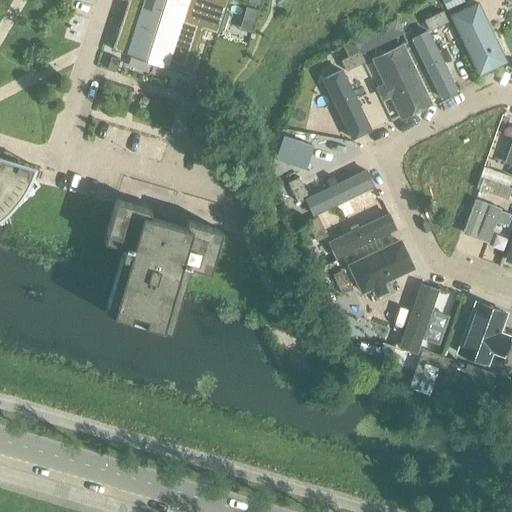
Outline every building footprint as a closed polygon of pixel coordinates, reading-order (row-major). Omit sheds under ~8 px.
[(129,0),(113,51),(127,55),(190,75),(204,30),(218,35),(229,0),(129,0)] [(443,0),(448,10),(465,2),(463,0),(443,0)] [(250,8),(246,20),(255,22),(259,11),(250,8)] [(473,67),(497,56),(477,10),(453,21),(473,67)] [(444,13),(425,22),(430,33),(449,24),(444,13)] [(440,102),(455,95),(425,35),(411,42),(440,102)] [(427,105),(403,50),(371,64),(396,119),(427,105)] [(360,53),(343,61),(348,72),(366,64),(360,53)] [(139,66),(137,75),(149,79),(151,70),(139,66)] [(347,143),(367,134),(339,72),(319,81),(347,143)] [(188,87),(185,96),(197,100),(200,91),(188,87)] [(314,147),(284,137),(276,160),(307,171),(314,147)] [(0,227),(11,223),(8,215),(39,185),(33,178),(34,176),(33,176),(36,168),(0,156),(0,227)] [(373,187),(365,171),(309,198),(317,214),(373,187)] [(481,178),(477,190),(497,197),(501,185),(481,178)] [(289,184),(298,203),(309,198),(300,179),(289,184)] [(498,197),(508,200),(511,189),(502,186),(498,197)] [(125,248),(117,273),(105,314),(171,333),(191,267),(211,273),(223,232),(188,221),(186,228),(150,217),(152,211),(117,200),(104,242),(125,248)] [(472,204),(460,236),(484,245),(492,225),(504,229),(508,218),(472,204)] [(336,259),(396,233),(387,213),(328,239),(336,259)] [(328,238),(319,218),(308,224),(317,243),(328,238)] [(511,231),(501,262),(511,265),(511,231)] [(358,295),(412,272),(399,243),(346,266),(358,295)] [(353,290),(344,271),(333,276),(342,295),(353,290)] [(398,343),(435,350),(451,297),(417,287),(398,343)] [(486,366),(499,319),(470,311),(458,359),(486,366)] [(443,358),(423,351),(419,363),(439,370),(443,358)] [(459,377),(463,365),(443,358),(439,370),(459,377)]
